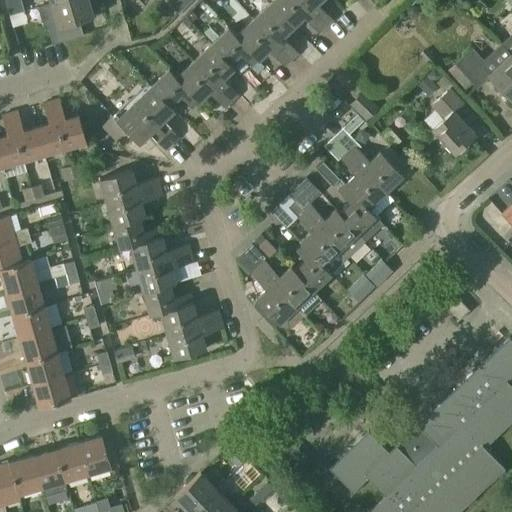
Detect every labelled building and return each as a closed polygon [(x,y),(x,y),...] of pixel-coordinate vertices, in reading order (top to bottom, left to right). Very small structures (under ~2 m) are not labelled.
[(69,0),(51,5),(58,28),(52,29),(56,43),(53,44),(53,46),(84,36),(79,22),(94,18),(88,0),(69,0)] [(180,0),(177,0),(171,7),(179,14),(186,6),(180,0)] [(300,0),(272,0),(270,2),(293,27),(303,17),(319,34),(326,27),(300,0)] [(300,0),(326,27),(332,21),(317,4),(321,0),(300,0)] [(290,60),(296,55),(298,53),(283,38),(293,27),(270,2),(253,18),(290,60)] [(12,27),(27,23),(24,13),(10,18),(12,27)] [(253,18),(235,35),(259,60),(269,51),(284,67),(290,60),(253,18)] [(251,67),(259,60),(235,35),(228,27),(211,44),(229,63),(238,54),(251,67)] [(511,32),(501,42),(511,54),(511,32)] [(484,79),(489,74),(511,99),(511,54),(501,42),(484,58),(471,46),(454,62),(473,83),(481,76),(484,79)] [(211,44),(192,61),(231,102),(238,95),(222,79),(233,68),(229,63),(211,44)] [(175,77),(199,101),(208,92),(224,109),(231,102),(192,61),(175,77)] [(169,70),(151,86),(170,106),(179,96),(191,109),(199,101),(175,77),(169,70)] [(174,111),(170,106),(151,86),(119,116),(116,112),(112,115),(101,126),(115,140),(125,131),(138,145),(150,134),(165,150),(178,137),(163,121),(174,111)] [(431,104),(444,118),(432,128),(455,153),(475,134),(468,125),(477,116),(450,86),(431,104)] [(377,108),(363,93),(351,104),(366,119),(377,108)] [(0,167),(86,142),(78,116),(65,120),(59,100),(53,102),(56,112),(52,113),(49,103),(43,105),(48,125),(23,132),(18,112),(11,114),(14,124),(10,125),(7,115),(0,117),(6,137),(0,139),(0,167)] [(363,120),(357,113),(342,128),(348,134),(363,120)] [(368,160),(358,149),(353,144),(346,151),(384,191),(403,174),(380,149),(368,160)] [(354,173),(344,183),(367,208),(368,207),(376,215),(392,200),(384,191),(346,151),(339,157),(354,173)] [(340,179),(323,161),(316,168),(333,185),(340,179)] [(80,162),(70,165),(74,178),(83,174),(80,162)] [(74,178),(70,165),(60,168),(64,181),(74,178)] [(106,201),(160,186),(158,177),(135,183),(131,168),(99,177),(106,201)] [(301,182),(300,183),(314,198),(320,192),(306,177),(301,182)] [(376,215),(368,207),(367,208),(344,183),(337,189),(349,202),(338,211),(357,232),(376,215)] [(40,184),(31,187),(34,199),(44,196),(40,184)] [(163,195),(160,186),(106,201),(113,224),(138,217),(138,218),(144,216),(140,202),(163,195)] [(31,187),(21,190),(24,202),(34,199),(31,187)] [(302,209),(288,194),(280,201),(295,216),(302,209)] [(309,202),(302,209),(347,257),(365,240),(357,232),(338,211),(334,207),(323,217),(309,202)] [(511,227),(511,203),(511,202),(500,210),(511,227)] [(323,265),(330,273),(347,257),(302,209),(295,216),(309,231),(299,240),(322,265),(323,265)] [(0,244),(28,236),(26,230),(13,234),(8,217),(0,218),(0,244)] [(138,217),(113,224),(120,248),(130,245),(130,244),(162,235),(159,226),(142,231),(138,218),(138,217)] [(166,249),(162,235),(130,244),(130,245),(136,267),(190,252),(188,243),(166,249)] [(30,243),(28,236),(0,244),(0,269),(21,263),(17,247),(30,243)] [(269,257),(276,250),(266,240),(259,247),(269,257)] [(322,265),(299,240),(291,248),(303,260),(293,269),(292,270),(312,290),(330,273),(323,265),(322,265)] [(193,261),(190,252),(136,267),(143,290),(175,281),(171,267),(193,261)] [(0,269),(0,278),(4,293),(37,283),(30,260),(21,263),(0,269)] [(62,263),(66,275),(77,272),(73,260),(62,263)] [(278,275),(264,260),(263,260),(256,266),(295,306),(304,316),(320,300),(312,290),(292,270),(293,269),(289,265),(278,275)] [(304,316),(295,306),(256,266),(249,273),(264,289),(254,298),(277,323),(280,327),(287,328),(292,327),(304,316)] [(66,275),(68,285),(79,282),(77,272),(66,275)] [(176,282),(175,281),(143,290),(150,314),(161,311),(161,310),(193,301),(190,292),(173,296),(170,284),(176,282)] [(44,306),(37,283),(4,293),(11,316),(44,306)] [(449,289),(439,299),(446,306),(456,296),(449,289)] [(161,310),(161,311),(168,333),(221,318),(218,308),(196,315),(193,301),(161,310)] [(82,308),(85,319),(96,316),(92,305),(82,308)] [(50,329),(44,306),(11,316),(18,339),(50,329)] [(85,319),(88,329),(99,326),(96,316),(85,319)] [(223,327),(221,318),(168,333),(174,357),(206,348),(202,333),(223,327)] [(57,352),(50,329),(18,339),(24,361),(57,352)] [(368,478),(385,495),(367,511),(458,511),(505,468),(485,447),(511,420),(511,384),(510,383),(511,381),(511,339),(509,337),(418,424),(396,444),(388,451),(368,430),(329,467),(353,492),(368,478)] [(95,354),(98,365),(109,362),(106,351),(95,354)] [(63,375),(57,352),(24,361),(31,384),(63,375)] [(98,365),(101,374),(112,371),(109,362),(98,365)] [(70,398),(63,375),(31,384),(38,408),(70,398)] [(101,435),(77,442),(87,473),(110,466),(101,435)] [(290,439),(279,450),(300,471),(310,461),(290,439)] [(77,442),(55,449),(64,480),(87,473),(77,442)] [(41,487),(64,480),(55,449),(32,456),(41,487)] [(32,456),(8,463),(17,494),(41,487),(32,456)] [(19,500),(17,494),(8,463),(0,465),(0,511),(6,511),(4,504),(19,500)] [(173,497),(188,511),(189,511),(215,488),(200,472),(173,497)] [(221,511),(230,503),(215,488),(189,511),(221,511)] [(238,511),(230,503),(221,511),(238,511)]
